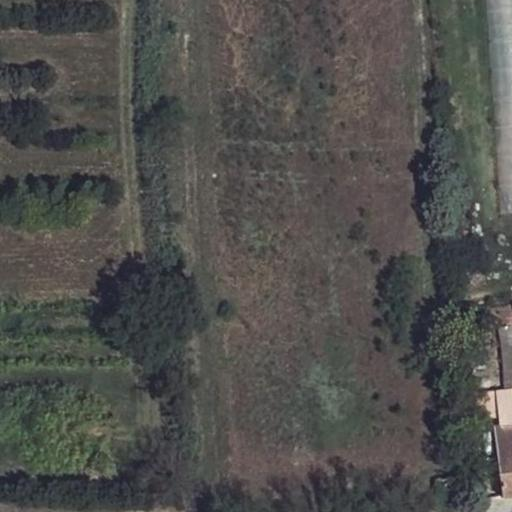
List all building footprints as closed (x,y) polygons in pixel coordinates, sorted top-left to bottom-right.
[(181,96),(165,97),(167,122),(183,122),(181,96)] [(511,306),(467,311),(468,331),(511,325),(511,306)] [(511,325),(499,327),(505,392),(511,391),(511,325)] [(511,497),(511,391),(505,392),(497,393),(488,393),(490,403),(478,404),(479,421),(500,419),(501,426),(494,427),(504,499),(511,497)] [(474,472),(466,473),(466,476),(469,501),(477,500),(474,472)] [(469,501),(466,476),(436,481),(439,508),(469,504),(469,501)]
